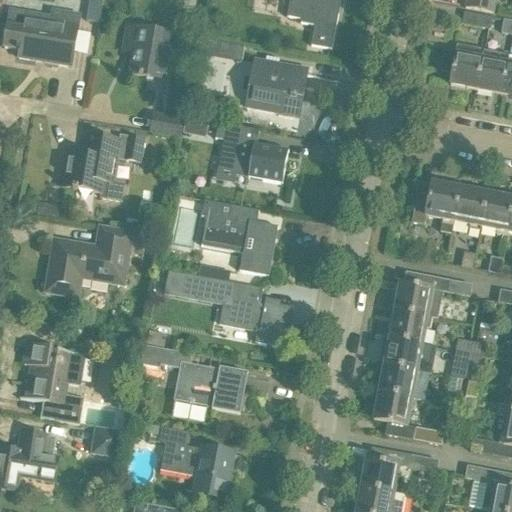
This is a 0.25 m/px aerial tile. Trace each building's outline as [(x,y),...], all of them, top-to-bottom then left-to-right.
[(336,27),(340,0),(290,0),(287,18),(301,21),(301,25),(316,28),(316,24),(336,27)] [(466,0),(465,10),(493,15),(495,3),(486,1),(485,0),(466,0)] [(89,2),(86,22),(99,24),(103,4),(89,2)] [(492,19),(464,14),(462,27),(490,32),(492,19)] [(18,60),(71,69),(77,34),(51,29),(51,24),(25,20),(23,31),(7,28),(4,50),(19,52),(18,60)] [(501,35),(511,36),(511,22),(504,21),(501,35)] [(178,37),(127,29),(124,44),(135,46),(129,77),(165,83),(168,68),(177,70),(179,53),(176,52),(178,37)] [(450,87),(476,92),(482,61),(483,53),(458,48),(456,55),(444,53),(441,72),(453,74),(450,87)] [(476,92),(502,97),(509,59),(509,58),(483,53),(482,61),(476,92)] [(502,97),(511,98),(511,59),(509,59),(502,97)] [(253,111),(299,120),(308,72),(262,64),(253,111)] [(153,116),(151,134),(180,139),(183,121),(153,116)] [(184,134),(192,136),(194,123),(187,122),(184,134)] [(247,180),(282,186),(282,185),(281,185),(286,154),(288,154),(288,153),(256,147),(259,132),(218,125),(215,141),(223,142),(217,172),(248,178),(247,180)] [(69,155),(63,190),(74,192),(74,193),(79,194),(80,192),(93,194),(93,195),(103,197),(105,185),(113,186),(117,161),(139,165),(143,141),(120,138),(119,142),(87,137),(84,157),(69,155)] [(453,224),(454,224),(460,191),(432,185),(429,199),(417,196),(411,225),(424,227),(426,219),(442,222),(440,234),(451,236),(453,224)] [(481,229),(487,196),(460,191),(454,224),(469,227),(469,231),(480,233),(481,229)] [(507,238),(508,235),(508,234),(511,211),(511,200),(487,196),(481,229),(497,232),(496,236),(507,238)] [(204,203),(201,219),(206,220),(200,248),(242,256),(239,274),(268,279),(268,278),(267,277),(276,230),(277,231),(278,229),(256,225),(258,213),(204,203)] [(96,250),(78,246),(54,242),(45,295),(78,300),(82,277),(124,284),(132,235),(100,230),(96,250)] [(461,269),(472,271),(475,256),(464,254),(461,269)] [(488,274),(500,276),(503,261),(491,259),(488,274)] [(207,280),(208,270),(201,269),(199,279),(207,280)] [(394,313),(428,319),(432,320),(437,321),(442,294),(445,282),(406,274),(403,287),(399,286),(394,313)] [(257,346),(285,351),(285,350),(284,350),(291,311),(293,311),(293,310),(265,305),(264,307),(260,306),(263,291),(227,284),(193,278),(199,289),(199,291),(211,293),(211,297),(218,298),(214,319),(228,322),(227,327),(259,333),(257,346)] [(442,294),(470,300),(472,287),(445,282),(442,294)] [(498,305),(511,307),(511,294),(500,292),(498,305)] [(394,313),(389,339),(423,346),(426,331),(429,332),(432,320),(428,319),(394,313)] [(389,339),(384,366),(417,373),(420,358),(424,358),(426,347),(423,346),(389,339)] [(458,342),(455,353),(470,356),(472,344),(458,342)] [(472,344),(470,356),(484,359),(487,347),(472,344)] [(28,346),(25,367),(33,369),(27,402),(55,406),(52,423),(79,427),(84,401),(64,397),(67,383),(81,386),(85,359),(71,357),(72,356),(59,353),(59,351),(28,346)] [(176,403),(214,410),(214,412),(242,418),(242,417),(240,416),(248,377),(250,377),(250,376),(222,371),(221,373),(192,367),(194,357),(147,348),(143,367),(162,371),(162,367),(183,371),(177,402),(176,402),(176,403)] [(453,365),(468,367),(470,356),(455,353),(453,365)] [(470,356),(468,367),(482,370),(484,359),(470,356)] [(384,366),(379,393),(412,400),(415,385),(419,386),(421,374),(417,373),(384,366)] [(447,395),(459,397),(462,382),(450,380),(447,395)] [(468,383),(465,398),(463,411),(475,413),(480,385),(468,383)] [(412,400),(379,393),(373,422),(387,425),(385,437),(414,443),(416,430),(407,429),(410,412),(414,413),(416,401),(412,401),(412,400)] [(511,420),(508,419),(505,435),(501,434),(499,446),(495,445),(493,458),(511,461),(511,420)] [(195,497),(223,503),(224,501),(222,501),(231,456),(232,456),(232,455),(204,450),(203,452),(184,448),(186,434),(161,430),(158,445),(165,446),(160,472),(198,480),(195,497)] [(416,430),(414,443),(441,448),(444,436),(416,430)] [(91,456),(117,461),(121,435),(95,431),(91,456)] [(0,491),(16,494),(19,478),(54,484),(58,461),(52,460),(56,440),(22,434),(19,454),(0,450),(0,491)] [(495,445),(472,441),(470,453),(493,458),(495,445)] [(366,462),(361,490),(394,496),(397,480),(401,481),(403,469),(409,470),(411,458),(382,452),(380,464),(366,462)] [(409,470),(436,475),(438,463),(411,458),(409,470)] [(511,511),(511,476),(467,468),(465,481),(474,482),(474,485),(486,487),(481,511),(511,511)] [(361,490),(356,511),(400,511),(403,497),(394,496),(361,490)]
